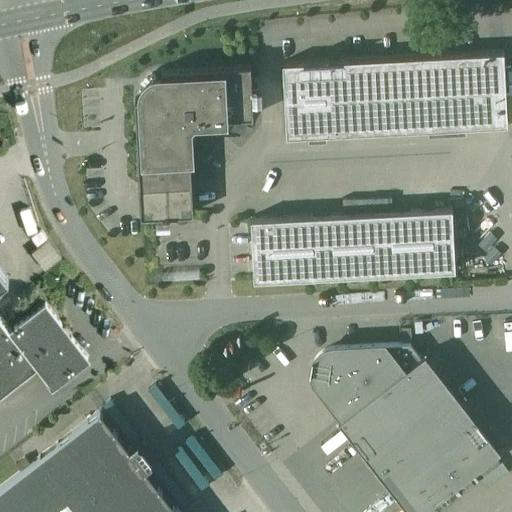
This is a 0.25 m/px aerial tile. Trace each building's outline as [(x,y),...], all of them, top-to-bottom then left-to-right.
[(504,49),(283,61),(287,134),(508,122),(504,49)] [(143,92),(143,94),(143,96),(135,97),(142,214),(194,211),(193,183),(189,124),(192,124),(195,121),(195,118),(254,115),(254,106),(263,106),(262,85),(253,86),(251,62),(162,67),(163,75),(161,75),(159,75),(156,76),(154,76),(152,77),(150,79),(148,76),(143,81),(146,84),(145,86),(144,88),(143,90),(143,92)] [(453,205),(251,216),(255,278),(456,267),(453,205)] [(0,284),(9,277),(0,266),(0,284)] [(0,394),(37,366),(53,386),(54,385),(53,384),(88,357),(69,333),(70,327),(64,326),(45,302),(10,329),(0,315),(0,394)] [(316,379),(317,381),(344,415),(339,419),(411,511),(419,511),(501,449),(426,351),(421,355),(411,341),(335,345),(333,345),(330,346),(328,347),(325,348),(323,349),(321,351),(319,352),(317,354),(316,357),(315,359),(314,361),(313,364),(313,367),(313,369),(313,372),(314,374),(315,377),(316,379)] [(138,440),(130,446),(101,408),(0,486),(0,511),(180,511),(146,467),(154,460),(150,458),(147,455),(144,452),(142,448),(140,445),(138,440)]
